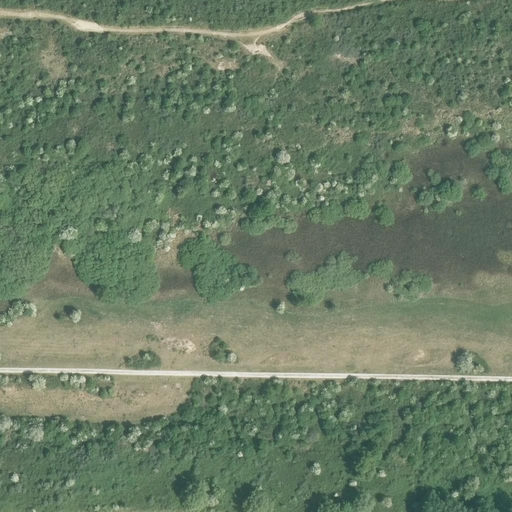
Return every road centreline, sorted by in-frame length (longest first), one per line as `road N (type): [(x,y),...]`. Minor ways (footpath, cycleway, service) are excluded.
road 1 (track): [(0,371),(511,380)]
road 2 (track): [(0,14),(57,16),(126,33),(249,35),(307,14),(392,0)]
